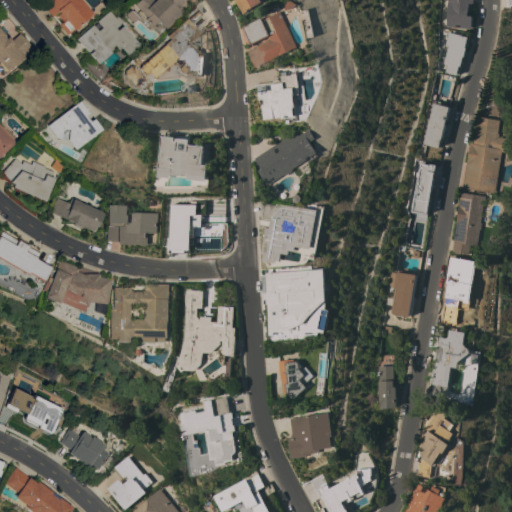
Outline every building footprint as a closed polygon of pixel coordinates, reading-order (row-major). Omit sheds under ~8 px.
[(76,26),(75,26),(66,34),(57,24),(61,21),(56,15),(59,13),(57,11),(51,16),(41,4),(45,0),(79,0),(91,13),(76,26)] [(181,0),(182,1),(178,4),(180,7),(176,11),(179,14),(164,28),(157,21),(151,26),(144,18),(145,17),(133,4),(137,0),(181,0)] [(235,0),(261,0),(263,2),(243,14),(235,0)] [(473,0),(473,3),(469,3),(468,16),(472,16),(471,29),(446,27),(447,0),(473,0)] [(286,10),(286,5),(289,1),(293,1),(298,5),(293,9),(286,10)] [(124,14),(129,9),(137,17),(132,22),(124,14)] [(125,55),(118,47),(114,50),(112,47),(107,51),(109,52),(96,63),(87,53),(91,49),(90,48),(86,52),(74,38),(91,24),(96,30),(100,27),(95,21),(107,10),(118,24),(114,28),(115,30),(120,25),(137,44),(125,55)] [(255,67),(247,51),(259,45),(257,42),(251,45),(243,27),(261,18),(263,20),(280,12),(297,46),(255,67)] [(167,39),(164,35),(187,15),(202,33),(191,41),(201,53),(206,53),(205,76),(181,75),(179,74),(157,78),(155,80),(148,81),(143,75),(142,76),(142,80),(137,85),(133,85),(123,74),(123,71),(129,65),(133,65),(135,67),(167,39)] [(20,58),(1,74),(0,72),(0,30),(3,34),(2,35),(4,38),(6,36),(9,40),(18,33),(32,49),(21,59),(20,58)] [(467,37),(467,38),(469,38),(467,46),(465,46),(458,75),(445,72),(447,64),(443,63),(448,45),(445,44),(448,32),(467,37)] [(263,99),(259,100),(257,88),(255,86),(281,83),(280,75),(296,73),(298,87),(293,88),(294,95),(293,96),(294,107),(293,109),(294,117),(281,119),(281,117),(264,120),(262,105),(264,104),(263,99)] [(197,83),(198,92),(189,93),(188,84),(197,83)] [(77,101),(87,113),(84,115),(88,121),(92,118),(99,128),(72,148),(66,139),(57,138),(54,137),(44,125),(77,101)] [(449,107),(439,148),(422,144),(433,103),(449,107)] [(478,116),(501,120),(499,133),(500,133),(500,137),(511,139),(508,153),(503,152),(496,194),(462,188),(470,143),(473,143),(478,116)] [(0,126),(13,141),(0,152),(0,126)] [(294,134),(295,133),(297,136),(302,132),(303,133),(308,129),(314,138),(309,142),(316,153),(292,169),(292,170),(284,176),(283,175),(267,186),(257,170),(260,168),(253,158),(293,132),(294,134)] [(161,136),(174,137),(174,141),(176,141),(177,138),(189,139),(189,145),(204,146),(203,164),(208,165),(206,181),(188,179),(188,176),(171,175),(171,178),(158,177),(159,168),(161,136)] [(9,181),(0,172),(14,158),(20,163),(22,160),(30,164),(31,160),(44,166),(43,167),(52,171),(50,177),(53,178),(43,201),(10,187),(12,183),(8,182),(9,181)] [(432,185),(428,215),(410,212),(417,169),(434,172),(432,185)] [(64,196),(57,192),(63,180),(70,184),(64,196)] [(486,196),(482,223),(483,223),(482,231),(481,231),(478,246),(471,245),(469,254),(452,252),(461,192),(486,196)] [(293,199),(294,196),(297,194),(300,195),(302,198),(301,201),(298,202),(295,202),(293,199)] [(93,231),(90,230),(90,231),(81,227),(81,228),(71,223),(72,222),(48,211),(55,197),(70,204),(72,198),(102,212),(93,231)] [(268,228),(270,218),(260,216),(259,215),(261,204),(262,204),(262,203),(275,205),(275,204),(318,210),(312,249),(290,246),(289,255),(278,253),(276,263),(263,261),(264,254),(261,253),(265,227),(268,228)] [(116,241),(104,241),(106,204),(127,205),(127,212),(157,213),(157,233),(146,233),(146,237),(147,237),(147,245),(116,244),(116,241)] [(195,215),(195,204),(169,204),(168,254),(189,255),(189,226),(200,226),(200,215),(195,215)] [(185,232),(178,232),(177,217),(184,217),(183,212),(198,211),(198,209),(212,208),(213,225),(210,225),(211,240),(210,240),(210,246),(185,248),(184,241),(185,241),(185,232)] [(0,259),(0,230),(38,252),(34,258),(49,267),(41,281),(26,273),(25,275),(0,259)] [(450,256),(478,261),(476,274),(480,275),(477,294),(473,293),(473,294),(472,294),(469,310),(461,308),(459,325),(440,322),(446,288),(445,287),(450,256)] [(87,301),(85,307),(84,306),(82,312),(57,301),(56,303),(42,297),(58,259),(78,267),(76,271),(82,273),(98,273),(98,276),(109,278),(106,304),(87,301)] [(307,311),(300,325),(298,326),(285,332),(282,332),(274,332),(274,335),(269,336),(267,304),(266,304),(265,292),(267,292),(265,273),(325,269),(327,300),(307,311)] [(392,313),(390,313),(390,312),(383,310),(385,299),(392,301),(394,288),(387,287),(390,272),(396,273),(396,272),(416,275),(416,276),(417,276),(411,316),(409,316),(409,317),(392,314),(392,313)] [(115,341),(115,339),(108,338),(109,308),(112,308),(112,287),(130,287),(130,290),(144,291),(145,284),(169,284),(167,338),(133,337),(133,342),(115,341)] [(181,372),(175,366),(178,363),(177,362),(182,339),(184,306),(183,306),(184,291),(185,291),(185,290),(202,291),(201,308),(196,308),(196,316),(199,320),(199,316),(210,317),(210,322),(216,322),(217,306),(233,307),(232,328),(235,328),(234,336),(235,336),(234,356),(224,355),(224,354),(222,354),(221,352),(222,341),(220,341),(220,344),(210,353),(202,353),(200,364),(194,371),(182,370),(181,372)] [(105,305),(104,312),(95,311),(96,304),(105,305)] [(391,327),(390,333),(380,332),(381,325),(391,327)] [(465,344),(471,352),(459,362),(458,368),(454,368),(452,367),(449,387),(448,387),(448,388),(433,385),(437,361),(436,361),(438,347),(439,347),(440,337),(448,338),(449,337),(450,330),(467,332),(465,344)] [(297,398),(294,394),(291,395),(291,394),(284,394),(282,379),(280,379),(278,361),(294,359),(294,362),(298,361),(304,369),(306,367),(314,376),(305,384),(308,387),(297,398)] [(377,366),(393,366),(393,387),(395,387),(396,408),(378,408),(377,366)] [(24,421),(23,418),(25,413),(5,403),(13,387),(32,397),(34,394),(62,408),(50,432),(47,433),(24,421)] [(234,461),(227,462),(227,464),(217,466),(216,459),(211,460),(205,431),(199,433),(198,430),(184,434),(179,413),(195,409),(196,413),(203,411),(201,402),(225,396),(229,412),(232,412),(233,418),(232,419),(233,425),(234,425),(236,431),(233,431),(235,438),(234,438),(237,450),(236,451),(236,453),(235,454),(233,455),(234,461)] [(424,438),(427,434),(428,435),(430,432),(424,427),(429,420),(431,422),(435,416),(432,415),(437,407),(447,414),(445,418),(454,424),(450,431),(453,433),(447,443),(442,440),(440,443),(445,446),(441,452),(443,453),(434,466),(432,465),(430,478),(416,475),(419,456),(421,457),(431,442),(424,438)] [(333,437),(331,437),(332,447),(320,449),(321,452),(307,455),(308,456),(291,459),(288,438),(293,437),(290,419),(329,412),(333,437)] [(69,450),(58,442),(68,428),(79,436),(83,430),(105,446),(103,450),(107,453),(96,469),(89,464),(87,467),(67,453),(69,450)] [(127,456),(143,474),(144,473),(152,482),(143,489),(146,492),(126,510),(108,489),(120,479),(121,480),(123,478),(114,467),(127,456)] [(112,462),(104,470),(99,466),(107,457),(112,462)] [(70,507),(66,511),(28,511),(23,508),(24,506),(13,498),(12,497),(14,493),(15,492),(2,482),(14,466),(34,482),(35,480),(70,507)] [(330,511),(322,496),(318,498),(309,481),(321,475),(327,485),(328,485),(330,489),(346,480),(345,479),(350,477),(350,478),(357,474),(357,469),(371,469),(371,475),(370,475),(371,479),(364,482),(365,483),(361,485),(365,494),(363,495),(363,494),(352,499),(353,500),(351,501),(350,500),(343,504),(346,509),(347,509),(348,511),(330,511)] [(259,491),(260,492),(261,493),(262,494),(262,495),(262,497),(270,511),(242,511),(240,508),(236,510),(234,507),(224,511),(215,496),(258,472),(266,487),(259,491)] [(403,511),(418,484),(431,490),(433,486),(441,490),(439,494),(446,498),(439,511),(403,511)] [(129,511),(144,500),(158,489),(168,501),(165,504),(166,505),(170,502),(178,511),(129,511)]
